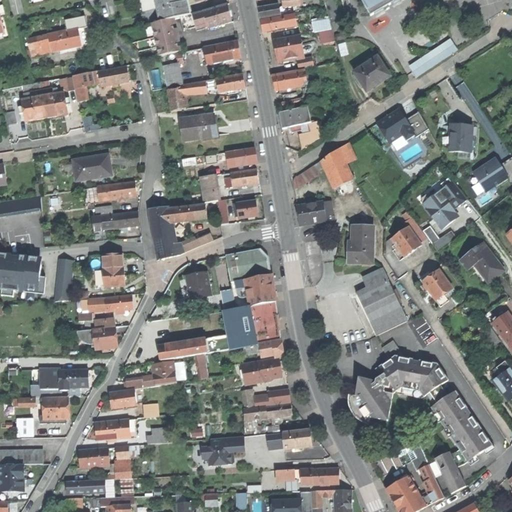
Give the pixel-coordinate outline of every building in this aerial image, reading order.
[(171,19),(180,17),(192,14),(190,7),(189,1),(180,3),(179,0),(141,0),(144,11),(157,8),(161,21),(171,19)] [(361,0),(371,16),(374,14),(374,13),(383,8),(385,11),(390,8),(388,6),(391,4),(391,3),(395,0),(400,0),(401,2),(404,0),(361,0)] [(183,31),(207,24),(209,29),(232,22),(230,14),(228,5),(203,13),(203,11),(192,14),(180,17),(183,31)] [(260,19),(279,16),(278,9),(278,5),(269,6),(258,8),(260,19)] [(263,33),(296,26),(294,15),(261,21),(262,28),(263,33)] [(160,56),(179,52),(171,19),(161,21),(152,23),(160,56)] [(312,23),(314,33),(331,30),(329,20),(312,23)] [(48,35),(27,41),(29,50),(49,45),(51,54),(81,47),(79,39),(77,29),(48,35)] [(297,57),(304,56),(300,35),(274,40),(276,53),(277,61),(297,57)] [(453,39),(410,66),(418,78),(460,51),(453,39)] [(238,41),(203,48),(207,66),(241,59),(239,49),(238,41)] [(305,59),(304,56),(297,57),(299,69),(314,67),(312,57),(305,59)] [(367,92),(391,77),(384,66),(378,57),(354,73),(367,92)] [(168,87),(183,85),(179,64),(164,66),(168,87)] [(127,67),(99,72),(101,84),(102,87),(111,85),(130,82),(127,67)] [(85,87),(101,84),(99,72),(74,77),(79,102),(87,101),(85,87)] [(301,86),(308,85),(305,72),(272,77),(275,91),(301,86)] [(243,75),(216,80),(219,93),(245,89),(244,81),(243,75)] [(73,78),(67,79),(69,92),(75,91),(73,78)] [(62,93),(69,92),(67,79),(60,80),(62,93)] [(216,80),(206,82),(207,93),(219,93),(216,80)] [(51,90),(49,82),(40,83),(42,91),(51,90)] [(183,88),(184,94),(207,93),(206,82),(182,86),(183,88)] [(22,86),(23,94),(31,93),(42,91),(40,83),(22,86)] [(316,84),(308,85),(301,86),(302,93),(304,100),(278,106),(279,112),(319,103),(316,84)] [(184,94),(183,88),(168,91),(172,111),(186,109),(184,94)] [(58,116),(54,95),(53,89),(51,90),(42,91),(46,118),(58,116)] [(22,101),(23,107),(24,113),(25,122),(46,118),(42,91),(31,93),(32,99),(24,100),(22,101)] [(65,93),(54,95),(58,116),(68,115),(67,105),(66,99),(65,93)] [(291,127),(301,125),(307,124),(312,123),(308,108),(279,114),(282,129),(291,127)] [(415,136),(406,121),(405,119),(403,121),(401,117),(402,115),(399,110),(377,124),(390,144),(403,136),(406,141),(415,136)] [(14,112),(7,113),(9,125),(16,124),(14,112)] [(406,121),(415,136),(416,138),(429,129),(419,113),(406,121)] [(181,120),(184,141),(217,137),(216,125),(214,116),(181,120)] [(92,117),(83,118),(85,132),(101,129),(100,124),(93,125),(92,117)] [(302,150),(320,138),(317,122),(312,123),(307,124),(309,132),(303,134),(299,135),(301,144),(302,150)] [(302,130),(303,134),(309,132),(307,124),(301,125),(302,130)] [(473,127),(451,126),(451,131),(450,151),(471,152),(473,127)] [(350,143),(324,161),(326,165),(340,196),(349,192),(346,184),(354,181),(347,165),(357,159),(350,143)] [(235,157),(237,167),(257,164),(256,159),(255,149),(235,152),(235,157)] [(216,155),(205,156),(206,165),(218,163),(216,155)] [(77,182),(112,176),(110,165),(109,156),(85,160),(85,159),(73,161),(77,182)] [(229,168),(237,167),(235,157),(228,158),(229,168)] [(511,158),(500,166),(508,178),(511,183),(511,181),(511,158)] [(486,193),(508,178),(500,166),(496,159),(492,162),(473,174),(479,183),(485,192),(486,193)] [(316,171),(326,165),(324,161),(313,167),(316,171)] [(317,174),(316,171),(313,167),(295,179),(294,182),(295,190),(317,174)] [(232,182),(233,188),(259,184),(258,180),(257,170),(231,173),(232,182)] [(205,204),(219,202),(215,176),(201,177),(205,204)] [(444,189),(440,193),(451,207),(455,203),(459,207),(467,200),(450,178),(442,185),(444,189)] [(119,199),(125,198),(133,197),(137,197),(135,182),(98,187),(100,202),(119,199)] [(478,197),(485,192),(479,183),(472,187),(478,197)] [(87,204),(100,202),(98,187),(85,189),(87,204)] [(423,206),(442,230),(453,222),(456,219),(457,217),(457,215),(454,211),(451,207),(440,193),(431,199),(430,198),(428,198),(426,198),(424,199),(423,201),(423,203),(424,205),(423,206)] [(40,197),(0,203),(0,217),(42,211),(40,197)] [(226,201),(219,202),(222,225),(228,224),(226,201)] [(249,218),(255,217),(258,216),(256,201),(237,204),(239,219),(249,218)] [(300,227),(334,220),(331,202),(297,208),(299,221),(300,227)] [(97,216),(113,214),(111,206),(96,208),(97,216)] [(206,206),(171,210),(173,223),(207,219),(206,206)] [(173,223),(171,210),(169,210),(169,208),(150,210),(151,225),(157,252),(158,261),(179,256),(177,245),(173,223)] [(113,215),(114,229),(125,228),(140,226),(138,212),(113,215)] [(114,231),(114,229),(113,215),(92,218),(94,233),(114,231)] [(406,223),(409,228),(420,244),(427,239),(413,218),(406,223)] [(348,264),(373,264),(374,227),(353,227),(352,252),(348,252),(348,264)] [(414,252),(422,246),(420,244),(409,228),(392,240),(396,245),(405,258),(414,252)] [(437,251),(457,239),(452,232),(433,244),(437,251)] [(210,235),(182,247),(184,254),(213,241),(212,238),(210,235)] [(497,276),(504,270),(483,244),(461,261),(468,270),(477,263),(491,281),(497,276)] [(402,260),(405,258),(396,245),(393,247),(402,260)] [(231,283),(235,282),(243,281),(272,276),(268,258),(265,254),(261,250),(226,256),(231,283)] [(0,290),(24,293),(24,290),(39,292),(41,278),(42,266),(40,265),(40,261),(23,259),(12,258),(12,256),(0,254),(0,290)] [(103,255),(104,269),(124,268),(123,254),(103,255)] [(75,261),(60,260),(56,303),(70,301),(75,261)] [(124,268),(104,269),(103,269),(105,288),(125,286),(124,268)] [(377,336),(409,321),(384,270),(366,278),(369,285),(371,289),(357,295),(377,336)] [(446,296),(444,293),(452,288),(440,271),(431,277),(423,282),(432,296),(441,307),(449,301),(446,296)] [(211,296),(207,273),(201,274),(187,277),(191,300),(211,296)] [(421,279),(423,282),(431,277),(429,274),(421,279)] [(272,276),(243,281),(245,288),(248,298),(251,308),(277,302),(274,287),(273,275),(272,276)] [(46,278),(41,278),(39,292),(24,290),(24,293),(44,295),(46,278)] [(245,288),(243,281),(235,282),(236,290),(245,288)] [(242,298),(248,298),(245,288),(236,290),(237,295),(239,297),(242,298)] [(454,291),(452,288),(444,293),(446,296),(454,291)] [(233,290),(221,292),(224,312),(236,310),(233,290)] [(132,296),(106,299),(107,310),(107,312),(116,311),(123,310),(133,310),(133,305),(132,296)] [(89,311),(107,310),(106,299),(88,300),(89,311)] [(251,308),(260,345),(281,341),(279,322),(277,302),(251,308)] [(227,336),(229,349),(229,352),(246,349),(260,345),(251,308),(236,310),(224,312),(223,312),(227,336)] [(90,321),(94,321),(93,314),(79,315),(80,322),(90,321)] [(493,324),(511,349),(511,320),(507,314),(493,324)] [(94,321),(90,321),(91,331),(93,330),(115,328),(114,321),(102,322),(102,320),(94,321)] [(493,347),(500,342),(490,327),(483,332),(493,347)] [(117,348),(115,328),(93,330),(94,345),(95,350),(103,349),(108,349),(117,348)] [(94,345),(93,330),(91,331),(75,332),(77,337),(79,339),(81,341),(84,342),(87,344),(90,345),(94,345)] [(206,339),(208,353),(229,349),(227,336),(206,339)] [(208,353),(206,339),(174,345),(159,347),(161,361),(195,355),(205,354),(208,353)] [(281,341),(260,345),(261,354),(262,360),(284,356),(281,341)] [(383,348),(390,360),(395,356),(404,358),(393,341),(383,348)] [(261,354),(260,345),(246,349),(248,356),(261,354)] [(469,363),(475,359),(466,346),(460,350),(469,363)] [(199,380),(209,379),(205,354),(195,355),(199,380)] [(414,360),(404,358),(395,356),(390,360),(376,369),(381,377),(387,373),(398,391),(403,388),(420,392),(424,398),(431,393),(441,386),(449,381),(434,359),(429,363),(420,361),(420,363),(416,362),(413,362),(414,360)] [(259,362),(263,381),(266,380),(282,377),(279,359),(259,362)] [(263,382),(263,381),(259,362),(242,365),(246,385),(263,382)] [(511,400),(511,370),(505,362),(497,369),(502,376),(494,382),(510,403),(511,400)] [(155,382),(156,387),(177,384),(174,363),(153,365),(154,376),(155,382)] [(59,390),(60,390),(60,371),(60,369),(43,369),(44,380),(41,380),(41,390),(45,390),(59,390)] [(60,371),(60,390),(60,391),(69,391),(69,388),(89,388),(88,381),(88,371),(60,371)] [(389,421),(394,394),(398,391),(387,373),(381,377),(377,380),(376,382),(360,379),(357,396),(349,395),(349,401),(350,406),(351,411),(354,415),(358,419),(363,422),(370,425),(371,418),(389,421)] [(144,388),(143,383),(143,380),(134,381),(126,382),(127,390),(144,388)] [(448,397),(441,386),(431,393),(438,404),(448,397)] [(244,408),(255,407),(254,396),(254,390),(243,392),(244,408)] [(112,409),(137,406),(137,403),(135,391),(110,394),(111,404),(112,409)] [(290,403),(289,391),(276,392),(269,393),(269,394),(270,405),(290,403)] [(456,392),(448,397),(438,404),(431,409),(435,415),(438,414),(453,436),(451,437),(460,450),(451,455),(450,453),(436,460),(437,461),(443,475),(452,494),(460,490),(466,487),(457,468),(468,462),(493,446),(476,422),(474,423),(468,414),(466,410),(468,409),(456,392)] [(255,407),(270,405),(269,394),(254,396),(255,407)] [(14,400),(13,408),(35,407),(35,399),(14,400)] [(68,399),(43,400),(44,420),(69,419),(69,414),(68,399)] [(145,418),(159,417),(158,405),(144,407),(145,418)] [(266,407),(267,418),(275,417),(281,417),(292,416),(292,411),(291,405),(266,407)] [(245,420),(267,418),(266,407),(244,410),(245,420)] [(34,419),(18,419),(18,437),(34,437),(34,419)] [(97,441),(131,438),(131,433),(134,434),(133,420),(95,423),(96,432),(97,441)] [(310,431),(283,434),(284,448),(284,450),(312,447),(311,437),(310,431)] [(269,450),(284,448),(283,434),(268,436),(269,450)] [(162,436),(147,437),(148,445),(162,444),(162,436)] [(245,452),(244,439),(211,441),(212,449),(202,450),(203,460),(209,459),(210,466),(232,465),(232,461),(231,459),(234,459),(233,453),(245,452)] [(418,511),(434,503),(444,498),(435,478),(430,465),(418,439),(395,450),(399,457),(407,453),(417,471),(421,470),(427,481),(424,483),(430,495),(422,499),(412,482),(415,480),(412,476),(409,478),(409,477),(387,490),(397,507),(399,511),(418,511)] [(117,448),(118,463),(131,462),(129,448),(117,448)] [(109,449),(80,451),(80,460),(81,469),(110,466),(109,449)] [(30,451),(22,451),(22,466),(25,466),(30,466),(30,451)] [(435,478),(443,475),(437,461),(430,465),(435,478)] [(132,478),(131,462),(118,463),(115,464),(117,479),(123,479),(132,478)] [(7,466),(0,466),(0,491),(25,491),(25,477),(25,466),(22,466),(15,466),(7,466)] [(339,484),(338,475),(338,469),(300,471),(301,486),(339,484)] [(294,471),(275,472),(276,480),(294,479),(294,471)] [(132,478),(123,479),(124,497),(133,496),(132,478)] [(106,492),(105,482),(67,483),(67,488),(68,494),(106,492)] [(352,490),(334,491),(334,497),(334,511),(352,511),(352,503),(352,490)] [(311,492),(312,510),(322,509),(321,498),(334,497),(334,491),(311,492)] [(301,493),(301,500),(302,500),(302,511),(312,511),(312,510),(311,492),(301,493)] [(206,495),(207,503),(207,507),(218,506),(218,494),(215,494),(208,495),(206,495)] [(247,494),(237,494),(236,511),(243,511),(247,511),(247,494)] [(124,497),(115,498),(115,507),(123,506),(123,511),(131,511),(131,506),(133,503),(133,496),(124,497)] [(70,499),(69,511),(83,511),(83,498),(70,499)] [(102,507),(107,507),(115,507),(115,498),(101,498),(102,507)] [(301,500),(272,501),(272,511),(302,511),(302,500),(301,500)] [(0,502),(0,511),(8,511),(9,507),(8,502),(0,502)] [(193,511),(193,503),(177,504),(177,511),(193,511)]
